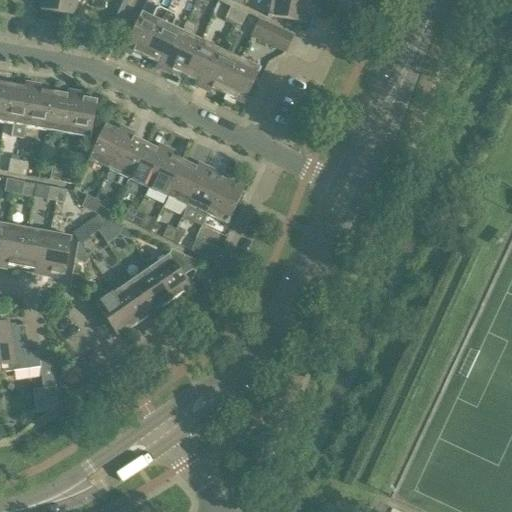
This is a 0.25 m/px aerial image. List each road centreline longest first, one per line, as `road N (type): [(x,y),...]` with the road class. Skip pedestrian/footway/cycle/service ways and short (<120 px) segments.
road 1 (tertiary): [(170,439),(230,397),(278,349),(357,196)]
road 2 (tertiary): [(335,184),(258,335),(156,420)]
road 3 (residential): [(117,365),(206,299),(280,156)]
road 4 (residential): [(252,141),(104,70),(0,51)]
road 5 (tertiary): [(357,196),(407,88),(427,20)]
road 6 (tertiary): [(427,20),(335,184)]
road 7 (residential): [(252,141),(284,66),(326,55),(354,0)]
road 8 (tertiary): [(156,420),(54,489),(4,511)]
road 9 (residential): [(117,365),(71,303),(0,287)]
road 10 (tertiary): [(43,511),(104,488),(170,439)]
